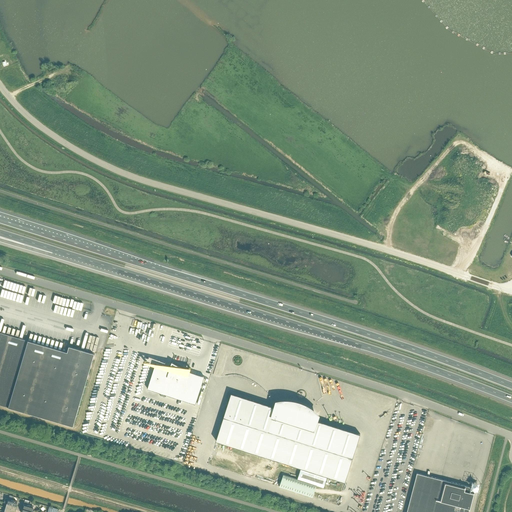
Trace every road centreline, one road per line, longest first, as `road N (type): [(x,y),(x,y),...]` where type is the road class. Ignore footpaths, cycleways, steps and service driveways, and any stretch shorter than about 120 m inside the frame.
road 1 (motorway): [(511,385),(0,219)]
road 2 (unclassified): [(511,436),(364,382),(0,271)]
road 3 (motorway): [(53,249),(511,399)]
